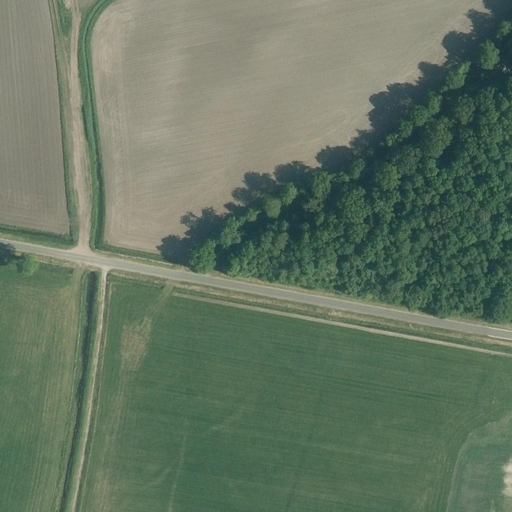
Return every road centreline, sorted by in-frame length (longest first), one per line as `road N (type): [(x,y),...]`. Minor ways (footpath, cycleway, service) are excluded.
road 1 (unclassified): [(511,335),(0,243)]
road 2 (track): [(200,279),(256,224),(362,175),(511,39)]
road 3 (track): [(104,262),(71,511)]
